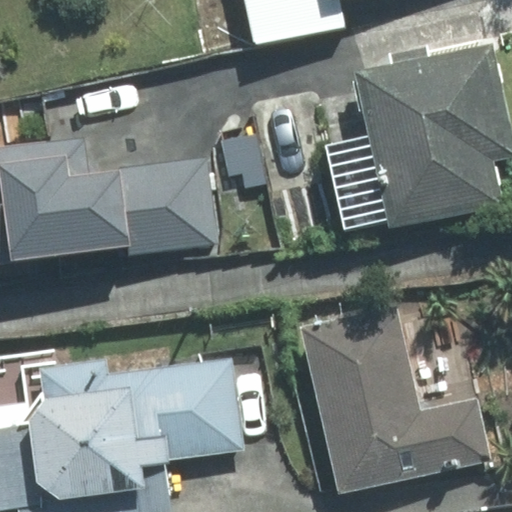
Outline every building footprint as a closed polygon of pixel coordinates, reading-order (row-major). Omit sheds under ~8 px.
[(235,0),(247,53),(342,32),(337,9),(375,0),(235,0)] [(348,82),(365,156),(337,162),(354,236),(382,230),(384,237),(495,212),(485,166),(511,160),(511,124),(494,48),(348,82)] [(0,150),(0,274),(218,248),(208,163),(87,178),(83,140),(0,150)] [(391,306),(285,334),(329,506),(491,464),(474,397),(419,412),(391,306)] [(241,459),(223,362),(106,384),(102,364),(64,371),(60,349),(0,359),(0,511),(171,511),(165,473),(241,459)]
